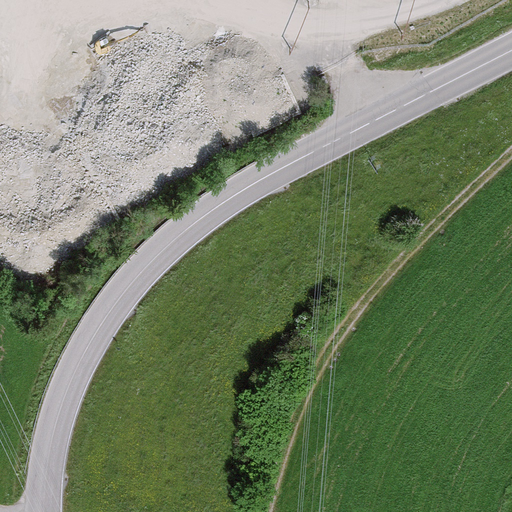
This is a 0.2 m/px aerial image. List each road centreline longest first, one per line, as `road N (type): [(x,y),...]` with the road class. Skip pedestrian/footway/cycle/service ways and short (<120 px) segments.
road 1 (primary): [(43,511),(51,437),(74,365),(148,259),(239,189),(511,46)]
road 2 (track): [(269,511),(287,433),(355,311),(511,155)]
